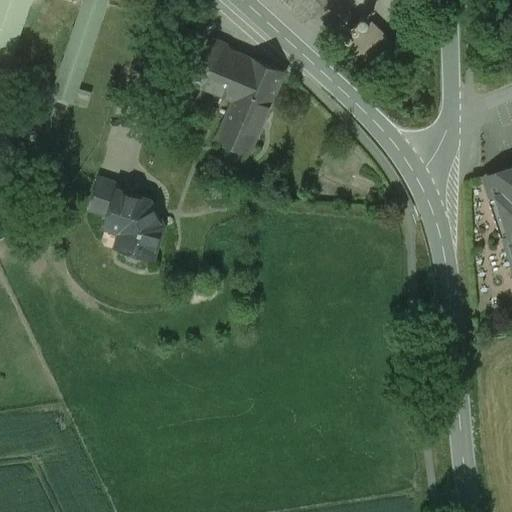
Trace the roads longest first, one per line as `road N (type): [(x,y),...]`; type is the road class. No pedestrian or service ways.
road 1 (tertiary): [(471,511),(445,263),(414,176)]
road 2 (tertiary): [(414,176),(363,112),(241,0)]
